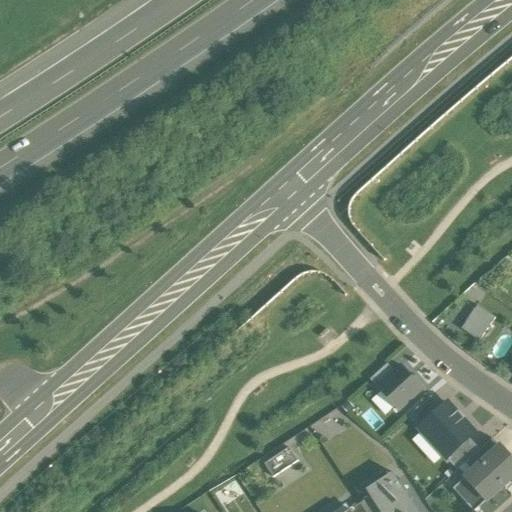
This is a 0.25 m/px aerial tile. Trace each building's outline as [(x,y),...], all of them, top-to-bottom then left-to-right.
[(495,319),(478,307),(462,330),(479,342),(495,319)] [(371,381),(379,389),(395,374),(388,366),(371,381)] [(395,374),(379,389),(399,411),(422,390),(402,368),(395,374)] [(420,430),(442,410),(432,399),(410,419),(420,430)] [(442,410),(420,430),(446,459),(467,439),(473,434),(447,406),(442,410)] [(478,451),(467,439),(446,459),(457,471),(466,463),(478,451)] [(474,472),(500,448),(492,439),(478,451),(466,463),(474,472)] [(474,472),(467,478),(487,500),(511,478),(511,461),(500,448),(474,472)] [(418,511),(398,481),(371,499),(379,511),(418,511)] [(379,511),(371,499),(361,505),(365,511),(379,511)]
